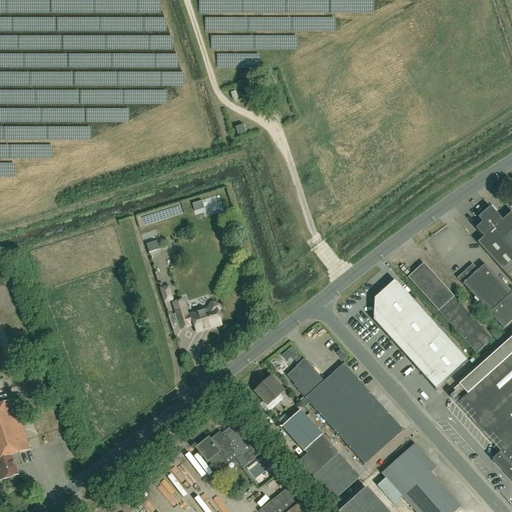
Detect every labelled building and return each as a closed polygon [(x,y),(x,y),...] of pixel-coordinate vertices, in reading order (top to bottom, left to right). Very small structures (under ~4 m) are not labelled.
[(243,125),(235,128),(237,135),(246,133),(243,125)] [(483,223),(474,230),(483,240),(479,243),(511,281),(511,214),(503,222),(490,207),(478,217),(483,223)] [(96,239),(24,262),(33,290),(66,279),(94,367),(132,354),(123,324),(96,239)] [(155,242),(146,245),(149,253),(158,250),(155,242)] [(475,353),(491,339),(423,264),(408,277),(475,353)] [(503,328),(511,319),(511,294),(484,264),(478,270),(473,264),(457,278),(489,314),(489,313),(503,328)] [(7,283),(10,287),(17,284),(15,279),(7,283)] [(373,321),(435,390),(467,362),(395,281),(374,299),(373,321)] [(172,300),(168,287),(161,289),(165,303),(172,300)] [(14,288),(0,294),(2,299),(17,293),(14,288)] [(4,306),(16,302),(14,296),(2,300),(4,306)] [(196,333),(221,325),(217,313),(219,308),(219,306),(213,303),(211,304),(208,310),(187,316),(183,300),(173,303),(181,330),(191,327),(190,323),(193,322),(196,333)] [(18,301),(5,306),(7,311),(20,306),(18,301)] [(457,404),(467,416),(500,453),(499,455),(493,459),(492,460),(511,482),(511,336),(453,390),(455,393),(450,397),(457,404)] [(291,347),(281,356),(286,361),(291,357),(296,363),(301,359),(291,347)] [(402,430),(343,364),(323,381),(306,363),(299,369),(297,366),(286,375),(306,397),(304,398),(364,465),(402,430)] [(279,393),(281,391),(270,379),(256,392),(264,401),(261,404),(260,406),(266,412),(268,412),(283,400),(283,398),(279,393)] [(0,479),(0,480),(18,475),(12,455),(29,449),(14,400),(0,403),(0,479)] [(321,436),(300,411),(282,427),(303,452),(321,436)] [(232,428),(219,438),(218,436),(210,443),(208,441),(198,449),(215,470),(225,462),(224,460),(233,453),(239,460),(243,457),(248,464),(261,453),(278,473),(284,468),(267,446),(260,451),(251,440),(246,445),(232,428)] [(436,468),(414,444),(381,474),(386,479),(404,499),(415,511),(454,511),(460,507),(430,473),(436,468)] [(308,481),(329,505),(359,478),(338,454),(308,481)] [(395,507),(404,499),(386,479),(377,486),(392,503),(395,507)] [(308,511),(288,487),(281,493),(269,503),(259,511),(308,511)] [(387,511),(366,489),(340,511),(387,511)]
